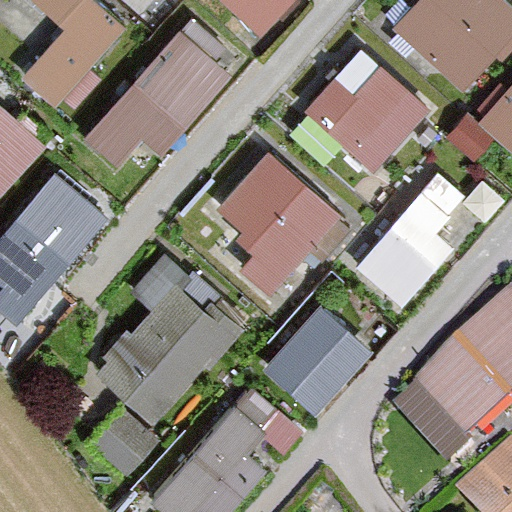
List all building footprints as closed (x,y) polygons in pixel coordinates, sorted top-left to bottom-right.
[(93,60),(130,20),(107,0),(35,0),(60,22),(28,58),(75,101),(103,69),(93,60)] [(231,0),(261,28),(287,0),(231,0)] [(466,86),(511,37),(511,0),(406,0),(391,16),(466,86)] [(118,160),(142,130),(166,149),(235,64),(178,18),(85,133),(118,160)] [(372,164),(433,103),(366,36),(305,97),(372,164)] [(511,142),(511,72),(477,110),(511,142)] [(0,189),(44,144),(0,102),(0,189)] [(219,203),(260,236),(239,261),(278,292),(348,204),(269,141),(219,203)] [(436,224),(464,180),(429,158),(360,265),(411,298),(452,234),(436,224)] [(58,164),(0,228),(0,290),(24,312),(113,213),(58,164)] [(134,282),(152,298),(94,363),(159,421),(244,326),(162,252),(134,282)] [(486,432),(511,408),(511,287),(390,400),(448,463),(484,430),(486,432)] [(313,406),(376,343),(327,294),(264,357),(313,406)] [(191,511),(203,500),(216,511),(226,511),(277,458),(275,456),(304,425),(254,379),(150,491),(172,511),(191,511)] [(124,399),(92,434),(129,466),(160,431),(124,399)] [(511,511),(511,438),(510,436),(454,489),(475,511),(511,511)]
